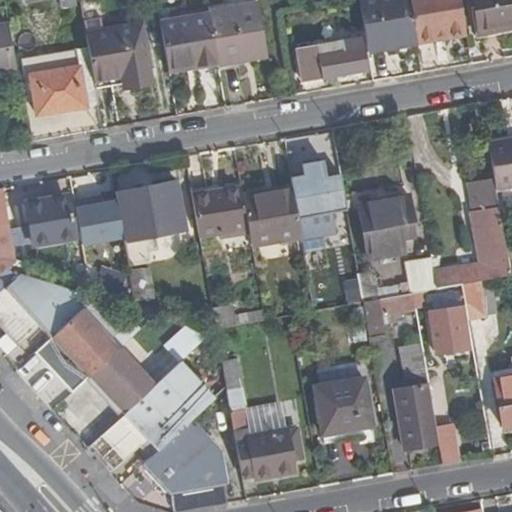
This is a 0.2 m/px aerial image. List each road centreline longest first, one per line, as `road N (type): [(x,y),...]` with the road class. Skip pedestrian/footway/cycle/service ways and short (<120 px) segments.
road 1 (residential): [(0,174),(511,81)]
road 2 (residential): [(511,475),(296,511)]
